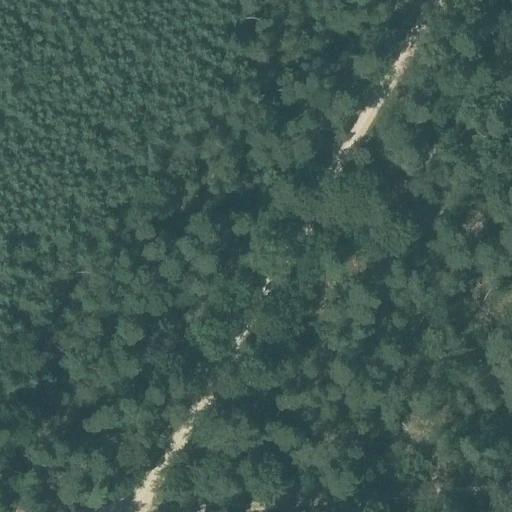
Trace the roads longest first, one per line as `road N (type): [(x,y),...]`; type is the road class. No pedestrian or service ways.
road 1 (track): [(134,511),(434,0)]
road 2 (track): [(511,489),(95,511)]
